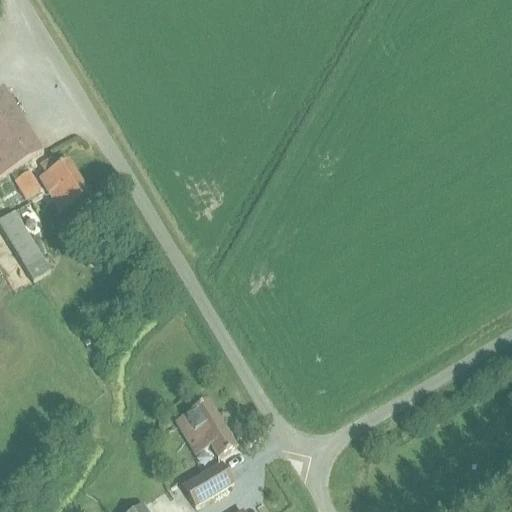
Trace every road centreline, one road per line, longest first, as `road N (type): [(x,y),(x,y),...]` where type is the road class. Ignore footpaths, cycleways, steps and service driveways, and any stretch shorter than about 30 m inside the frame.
road 1 (unclassified): [(299,463),(19,0)]
road 2 (unclassified): [(299,463),(511,335)]
